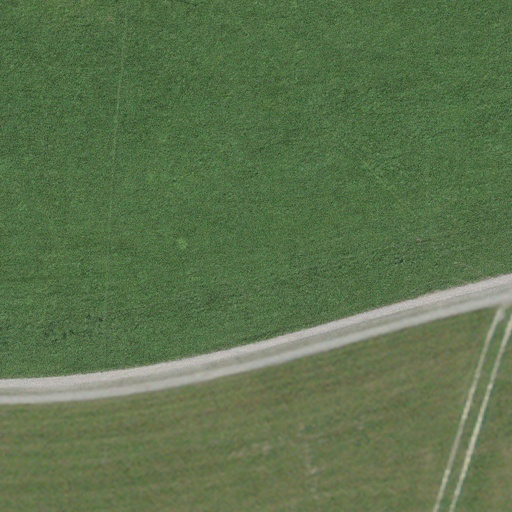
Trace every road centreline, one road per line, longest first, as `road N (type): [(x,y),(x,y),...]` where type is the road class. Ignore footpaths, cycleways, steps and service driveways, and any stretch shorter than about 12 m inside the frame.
road 1 (track): [(0,389),(92,390),(511,293)]
road 2 (track): [(437,511),(511,311)]
